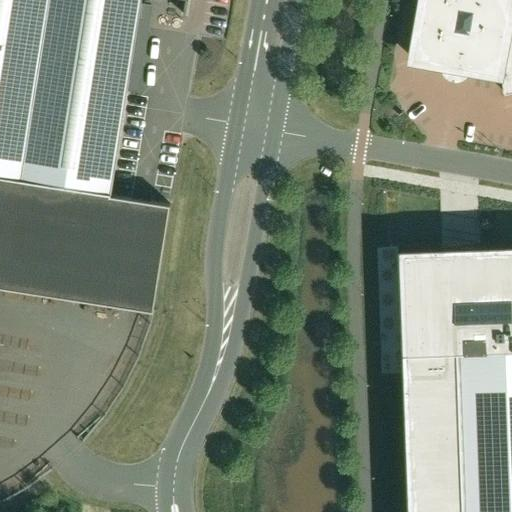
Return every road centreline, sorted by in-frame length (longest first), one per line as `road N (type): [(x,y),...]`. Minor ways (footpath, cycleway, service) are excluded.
road 1 (tertiary): [(237,116),(214,251),(205,400)]
road 2 (tertiary): [(205,400),(236,331),(274,124)]
road 3 (unclassified): [(274,124),(511,171)]
road 4 (tertiary): [(274,124),(296,0)]
